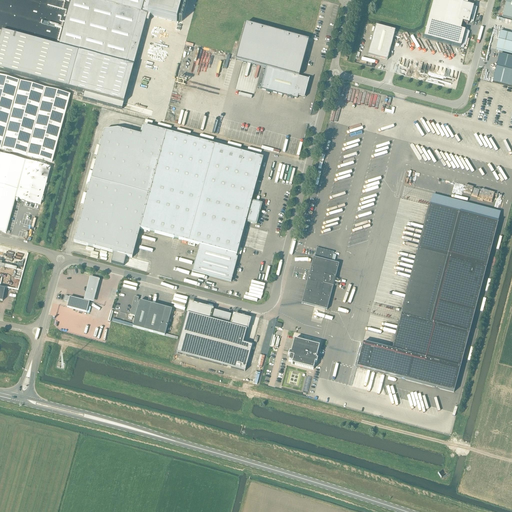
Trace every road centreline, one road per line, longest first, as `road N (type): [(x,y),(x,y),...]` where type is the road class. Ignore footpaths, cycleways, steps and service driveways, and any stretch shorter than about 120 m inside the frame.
road 1 (unclassified): [(333,71),(268,303),(60,257)]
road 2 (primary): [(406,511),(98,419)]
road 3 (unclassified): [(333,71),(456,105),(464,100),(491,0)]
